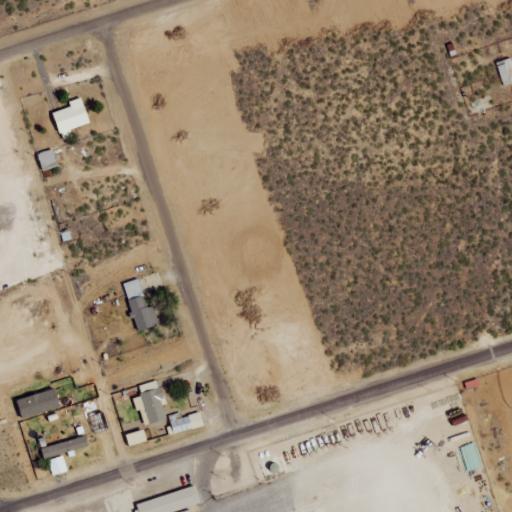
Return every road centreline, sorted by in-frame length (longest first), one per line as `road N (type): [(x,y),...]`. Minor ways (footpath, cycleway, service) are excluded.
road 1 (residential): [(13,511),(511,351)]
road 2 (residential): [(253,511),(109,25)]
road 3 (residential): [(0,58),(187,0)]
